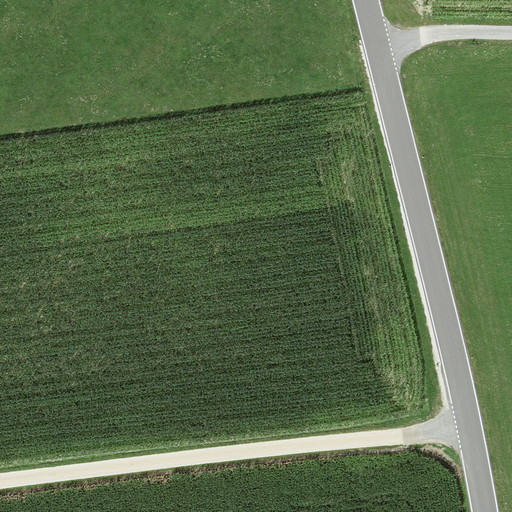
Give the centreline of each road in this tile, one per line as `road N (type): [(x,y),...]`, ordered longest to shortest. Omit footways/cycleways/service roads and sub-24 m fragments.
road 1 (tertiary): [(484,511),(461,381),(367,0)]
road 2 (track): [(0,483),(471,426)]
road 3 (track): [(511,30),(432,30),(377,45)]
